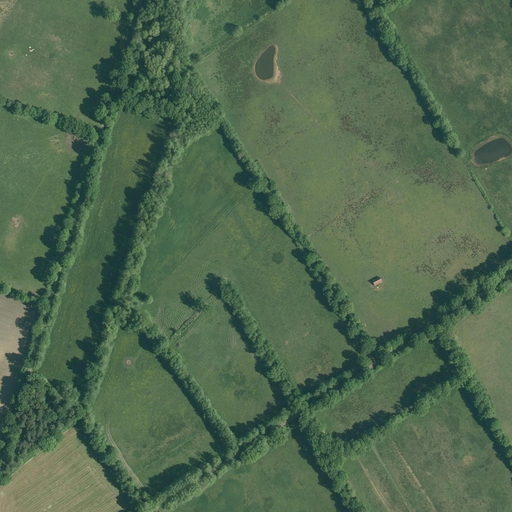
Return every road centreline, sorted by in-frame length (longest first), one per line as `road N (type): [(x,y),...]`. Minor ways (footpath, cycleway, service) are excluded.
road 1 (residential): [(144,0),(0,465)]
road 2 (residential): [(511,279),(150,511)]
